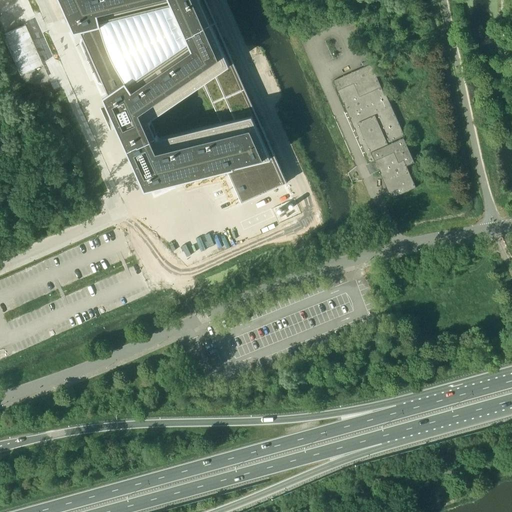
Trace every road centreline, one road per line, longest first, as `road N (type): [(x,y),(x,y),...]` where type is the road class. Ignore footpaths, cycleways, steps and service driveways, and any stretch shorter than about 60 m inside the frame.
road 1 (unclassified): [(0,397),(308,272),(495,226),(446,0)]
road 2 (trunk): [(398,412),(92,427),(0,448)]
road 3 (trunk): [(398,412),(36,511)]
road 4 (trunk): [(107,511),(382,436)]
road 5 (trunk): [(211,511),(382,436)]
road 6 (trunk): [(382,436),(511,400)]
